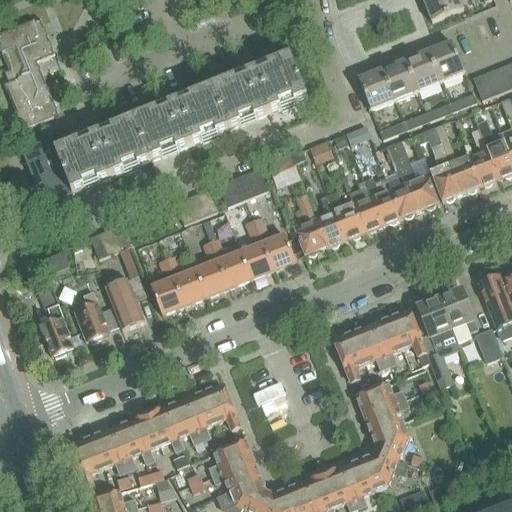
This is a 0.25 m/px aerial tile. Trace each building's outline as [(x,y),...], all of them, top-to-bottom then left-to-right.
[(457,0),(428,0),(422,2),(432,26),(463,14),(457,0)] [(9,86),(4,88),(22,134),(59,119),(37,65),(55,58),(40,21),(0,37),(0,52),(8,74),(5,75),(9,86)] [(451,45),(427,55),(440,86),(464,77),(451,45)] [(427,55),(405,64),(417,95),(440,86),(427,55)] [(229,133),(268,117),(281,112),(279,108),(294,102),(295,106),(307,101),(291,60),(270,68),(272,72),(258,78),(256,73),(255,74),(253,69),(245,72),(247,77),(212,91),(229,133)] [(405,64),(382,73),(394,105),(417,95),(405,64)] [(511,86),(505,69),(495,73),(504,96),(511,92),(511,86)] [(394,105),(382,73),(358,83),(371,114),(394,105)] [(495,73),(484,77),(493,100),(504,96),(495,73)] [(482,104),(493,100),(484,77),(473,82),(482,104)] [(150,165),(190,149),(203,143),(201,139),(215,134),(217,138),(229,133),(212,91),(192,99),(194,103),(180,109),(178,105),(177,105),(175,101),(167,104),(169,108),(134,123),(150,165)] [(449,107),(452,116),(467,110),(463,101),(449,107)] [(511,128),(511,131),(502,136),(511,160),(511,106),(510,102),(502,105),(511,128)] [(426,116),(429,125),(443,119),(440,110),(426,116)] [(403,125),(406,134),(421,128),(417,119),(403,125)] [(55,154),(61,170),(72,196),(125,175),(123,171),(137,165),(139,169),(150,165),(134,123),(114,130),(116,135),(102,140),(100,136),(99,137),(97,132),(89,135),(91,140),(55,154)] [(487,123),(477,127),(499,182),(507,180),(510,181),(511,180),(511,160),(502,136),(493,139),(487,123)] [(443,128),(435,131),(461,197),(467,195),(470,196),(475,194),(476,191),(480,190),(469,159),(458,164),(443,128)] [(394,129),(379,135),(383,144),(397,138),(394,129)] [(354,135),(347,138),(351,148),(371,140),(366,130),(354,135)] [(435,131),(416,139),(420,148),(429,144),(440,171),(431,175),(443,205),(446,203),(449,205),(453,203),(454,200),(461,197),(435,131)] [(479,155),(469,159),(480,190),(483,188),(486,190),(490,188),(491,185),(495,183),(499,182),(479,132),(472,136),(479,155)] [(344,139),(335,142),(339,152),(348,148),(344,139)] [(61,170),(55,154),(50,142),(22,153),(33,181),(61,170)] [(328,145),(311,152),(316,166),(333,159),(328,145)] [(402,145),(394,148),(419,214),(426,211),(429,213),(433,211),(434,208),(438,207),(426,177),(416,181),(410,167),(411,167),(402,145)] [(394,148),(387,151),(397,176),(401,187),(390,191),(402,221),(404,220),(407,221),(412,220),(413,217),(419,214),(394,148)] [(280,165),(269,169),(277,190),(300,181),(291,160),(280,165)] [(44,209),(73,197),(72,196),(61,170),(33,181),(44,209)] [(255,200),(268,195),(259,172),(246,178),(255,200)] [(233,183),(242,205),(255,200),(246,178),(233,183)] [(373,182),(365,185),(383,229),(389,226),(392,227),(396,226),(397,223),(402,221),(390,191),(386,182),(375,186),(373,182)] [(219,189),(228,211),(242,205),(233,183),(219,189)] [(360,192),(349,197),(353,206),(364,236),(367,235),(370,236),(375,235),(376,231),(383,229),(365,185),(358,187),(360,192)] [(219,215),(210,192),(198,197),(207,219),(219,215)] [(335,196),(328,199),(346,243),(352,241),(355,242),(359,241),(360,238),(364,236),(353,206),(344,210),(338,195),(335,196)] [(196,224),(207,219),(198,197),(187,202),(196,224)] [(307,198),(297,202),(306,225),(293,230),(305,260),(308,258),(311,260),(316,258),(317,255),(327,251),(315,221),(307,198)] [(327,216),(315,221),(327,251),(330,250),(333,251),(338,249),(339,246),(346,243),(328,199),(321,202),(327,216)] [(187,202),(175,206),(184,228),(196,224),(187,202)] [(263,222),(255,225),(260,238),(268,235),(263,222)] [(255,225),(247,228),(252,241),(260,238),(255,225)] [(128,251),(134,249),(125,227),(113,231),(122,254),(128,251)] [(211,229),(205,232),(210,245),(217,243),(211,229)] [(102,236),(111,258),(120,254),(122,254),(113,231),(102,236)] [(90,241),(99,263),(111,258),(102,236),(90,241)] [(285,239),(272,244),(262,248),(273,275),(296,265),(285,239)] [(217,243),(210,245),(215,257),(218,265),(229,292),(251,283),(240,256),(231,260),(228,252),(223,254),(218,242),(217,243)] [(80,245),(73,247),(77,255),(83,252),(80,245)] [(210,245),(203,248),(208,260),(215,257),(210,245)] [(390,248),(395,271),(410,268),(405,245),(390,248)] [(273,275),(262,248),(240,256),(251,283),(273,275)] [(122,254),(120,254),(131,281),(138,279),(128,251),(122,254)] [(63,258),(57,260),(42,266),(48,280),(69,271),(63,258)] [(174,260),(167,262),(172,273),(179,271),(174,260)] [(167,262),(160,265),(164,276),(171,274),(172,273),(167,262)] [(229,292),(218,265),(196,274),(207,301),(229,292)] [(196,274),(174,282),(185,309),(207,301),(196,274)] [(487,284),(478,288),(490,319),(497,334),(506,331),(510,341),(511,340),(511,302),(504,283),(502,278),(499,279),(498,277),(495,278),(486,281),(487,284)] [(131,281),(128,282),(137,303),(147,299),(138,279),(131,281)] [(137,303),(128,282),(106,291),(121,330),(123,334),(145,325),(137,303)] [(185,309),(174,282),(151,292),(162,318),(185,309)] [(49,286),(37,291),(42,304),(54,299),(49,286)] [(88,311),(76,316),(87,346),(90,345),(92,346),(99,344),(100,341),(110,337),(109,335),(121,330),(106,291),(94,296),(85,300),(84,300),(88,311)] [(478,334),(474,324),(462,294),(453,298),(446,297),(443,302),(441,302),(457,344),(458,345),(468,341),(470,338),(478,334)] [(461,353),(458,345),(457,344),(441,302),(438,303),(432,303),(428,307),(417,312),(429,341),(430,343),(431,343),(439,362),(443,361),(461,353)] [(54,325),(41,330),(52,360),(55,359),(56,361),(66,357),(66,355),(75,351),(59,309),(49,313),(54,325)] [(426,357),(421,344),(411,317),(409,314),(402,317),(392,321),(405,353),(413,349),(418,360),(426,357)] [(379,327),(373,329),(374,332),(390,371),(398,368),(393,358),(405,353),(392,321),(379,327)] [(354,337),(367,368),(376,364),(380,375),(390,371),(373,329),(354,337)] [(491,332),(477,338),(487,366),(495,363),(503,361),(491,332)] [(367,368),(354,337),(342,342),(334,345),(351,387),(359,384),(355,372),(367,368)] [(429,341),(421,344),(426,357),(428,361),(430,367),(432,371),(445,365),(443,361),(439,362),(431,343),(430,343),(429,341)] [(426,357),(418,360),(422,370),(430,367),(428,361),(426,357)] [(445,365),(432,371),(441,394),(453,389),(454,388),(445,365)] [(423,397),(435,392),(432,385),(420,389),(423,397)] [(205,397),(217,428),(228,423),(232,434),(240,431),(224,389),(205,397)] [(389,389),(357,402),(365,423),(371,420),(369,415),(373,414),(375,417),(405,404),(402,396),(393,399),(389,389)] [(435,392),(423,397),(426,404),(438,399),(435,392)] [(187,404),(203,446),(211,443),(206,432),(217,428),(205,397),(187,404)] [(181,442),(190,438),(195,449),(196,449),(202,446),(203,446),(187,404),(169,411),(181,442)] [(365,423),(372,438),(402,427),(404,427),(399,416),(408,412),(405,404),(375,417),(373,414),(369,415),(371,420),(365,423)] [(149,419),(162,449),(172,445),(177,457),(185,453),(181,442),(169,411),(149,419)] [(149,419),(131,426),(144,457),(142,457),(147,469),(156,465),(151,454),(162,449),(149,419)] [(120,430),(112,433),(114,436),(130,475),(137,472),(133,461),(142,457),(144,457),(131,426),(120,430)] [(376,450),(374,454),(399,464),(408,442),(402,427),(372,438),(376,450)] [(93,441),(106,472),(116,468),(120,479),(130,475),(112,433),(93,441)] [(93,441),(74,448),(86,492),(94,490),(91,478),(106,472),(93,441)] [(202,446),(196,449),(198,455),(206,451),(203,446),(202,446)] [(219,469),(210,473),(213,479),(245,466),(244,464),(248,462),(250,468),(254,466),(246,446),(215,458),(219,469)] [(372,460),(362,464),(373,494),(388,488),(390,483),(394,475),(405,479),(408,468),(399,464),(374,454),(372,460)] [(186,458),(175,463),(178,471),(189,467),(186,458)] [(414,458),(412,466),(424,470),(427,462),(414,458)] [(261,483),(254,466),(250,468),(248,462),(244,464),(245,466),(213,479),(216,489),(226,485),(230,496),(232,495),(261,483)] [(345,471),(347,475),(342,477),(344,481),(346,480),(359,511),(360,511),(367,509),(363,500),(374,496),(373,494),(362,464),(345,471)] [(349,511),(359,511),(346,480),(344,481),(342,477),(347,475),(345,471),(325,479),(338,510),(347,506),(349,511)] [(163,474),(151,477),(153,486),(165,483),(163,474)] [(151,477),(139,480),(142,489),(153,486),(151,477)] [(192,489),(204,485),(201,477),(189,482),(192,489)] [(325,479),(309,485),(310,489),(305,491),(307,496),(310,494),(316,511),(333,511),(338,510),(325,479)] [(471,479),(431,495),(435,506),(476,491),(471,479)] [(131,480),(118,483),(120,492),(133,489),(131,480)] [(167,483),(157,486),(162,505),(177,501),(167,483)] [(263,511),(270,496),(266,494),(261,483),(232,495),(238,510),(242,511),(263,511)] [(204,485),(192,489),(194,497),(206,492),(204,485)] [(309,485),(286,494),(293,511),(316,511),(310,494),(307,496),(305,491),(310,489),(309,485)] [(276,498),(270,496),(263,511),(293,511),(286,494),(276,498)] [(424,494),(401,503),(404,511),(416,511),(429,507),(424,494)] [(90,504),(89,504),(89,505),(91,511),(137,511),(135,504),(124,507),(121,496),(90,504)]
